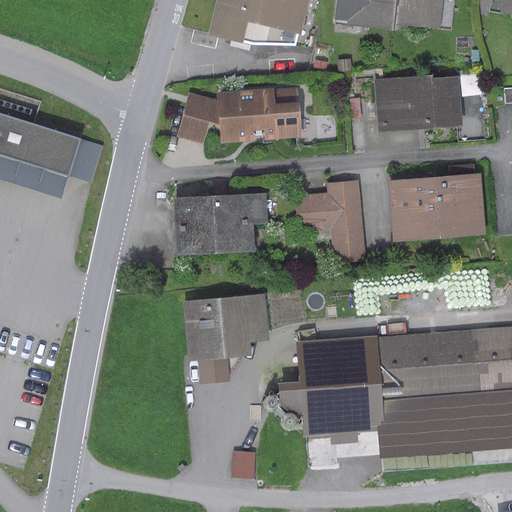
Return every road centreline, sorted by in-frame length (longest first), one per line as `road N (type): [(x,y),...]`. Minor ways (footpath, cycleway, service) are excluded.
road 1 (residential): [(67,470),(221,495),(351,500),(511,483)]
road 2 (residential): [(125,168),(173,175),(506,149)]
road 3 (tertiary): [(125,168),(67,470)]
road 4 (unclassified): [(140,116),(0,59)]
road 5 (tertiary): [(175,0),(140,116)]
